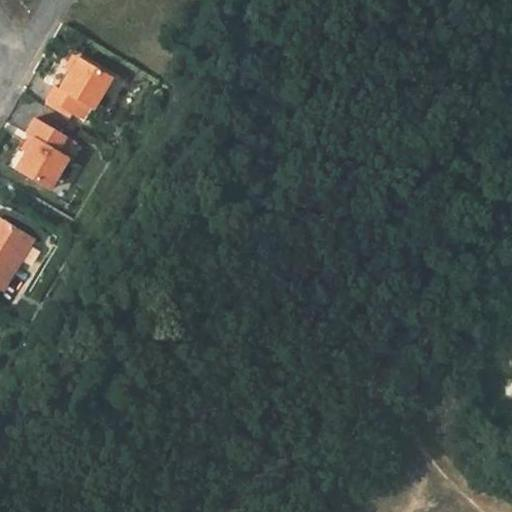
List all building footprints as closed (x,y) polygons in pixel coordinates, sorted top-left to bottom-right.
[(73,53),(64,68),(69,72),(78,56),(73,53)] [(55,85),(47,98),(84,121),(111,76),(78,56),(69,72),(60,88),(55,85)] [(27,151),(16,170),(48,189),(77,142),(36,117),(26,133),(30,135),(35,138),(27,151)] [(30,135),(22,149),(27,151),(35,138),(30,135)] [(0,218),(0,288),(1,289),(33,238),(0,218)]
